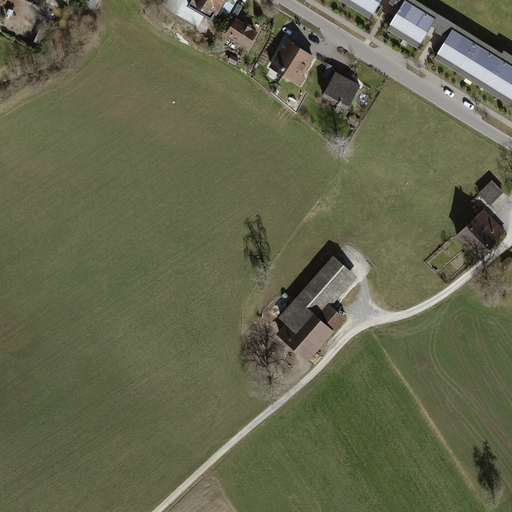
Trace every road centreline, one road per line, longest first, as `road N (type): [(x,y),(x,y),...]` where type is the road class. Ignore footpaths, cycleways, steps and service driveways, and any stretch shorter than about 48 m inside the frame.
road 1 (track): [(511,233),(442,296),(363,324),(156,511)]
road 2 (tertiary): [(272,0),(511,146)]
